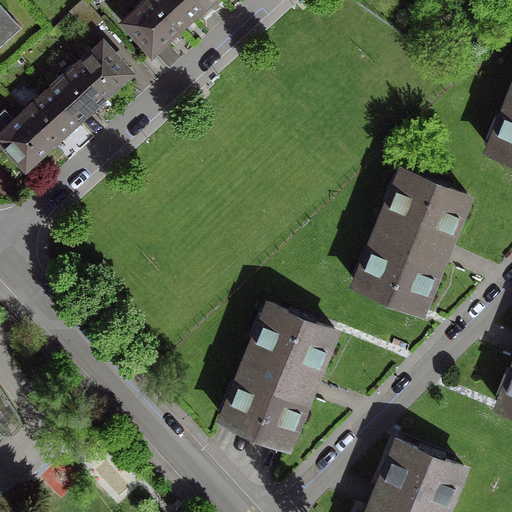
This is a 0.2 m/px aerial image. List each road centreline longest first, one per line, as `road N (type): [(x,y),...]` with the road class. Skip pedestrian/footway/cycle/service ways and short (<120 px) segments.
road 1 (residential): [(0,245),(270,0)]
road 2 (residential): [(0,251),(235,511)]
road 3 (residential): [(272,511),(511,278)]
